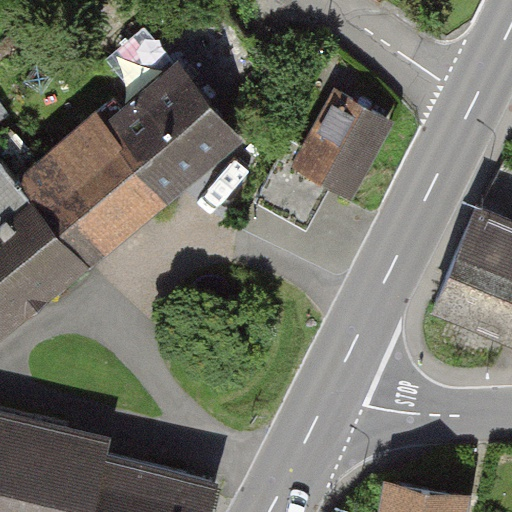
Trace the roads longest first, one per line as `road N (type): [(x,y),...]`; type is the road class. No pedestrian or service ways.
road 1 (tertiary): [(478,100),(333,394)]
road 2 (unclassified): [(478,100),(326,0)]
road 3 (residential): [(333,394),(406,412),(511,415)]
road 4 (tertiary): [(333,394),(271,511)]
